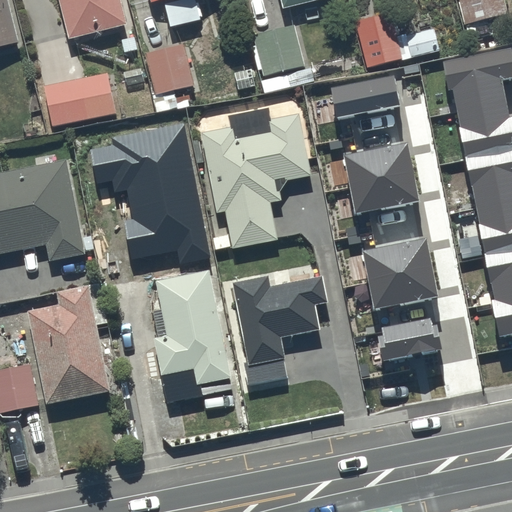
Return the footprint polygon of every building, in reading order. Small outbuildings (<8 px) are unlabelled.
[(7,0),(0,0),(0,51),(19,47),(7,0)] [(120,0),(58,0),(69,42),(127,28),(120,0)] [(150,0),(152,8),(164,4),(171,32),(201,24),(194,0),(150,0)] [(280,0),(284,13),(334,0),(280,0)] [(504,0),(458,0),(466,29),(509,18),(504,0)] [(392,16),(356,26),(368,72),(404,63),(392,16)] [(295,27),(253,39),(264,80),(306,69),(295,27)] [(435,32),(406,39),(412,62),(441,55),(435,32)] [(153,99),(157,116),(191,108),(189,102),(178,104),(176,94),(195,90),(185,47),(146,55),(156,98),(153,99)] [(312,69),(261,83),(265,98),(316,84),(312,69)] [(462,69),(428,74),(432,95),(465,89),(462,69)] [(101,77),(44,89),(53,131),(118,117),(113,90),(118,89),(114,73),(100,76),(101,77)] [(485,107),(439,118),(449,159),(436,162),(446,205),(499,193),(490,154),(496,152),(485,107)] [(203,140),(192,142),(197,167),(207,165),(217,217),(226,216),(230,237),(213,240),(216,254),(232,250),(233,253),(279,244),(271,206),(283,204),(281,195),(289,184),(312,179),(300,116),(272,121),(270,111),(228,119),(231,132),(202,138),(203,140)] [(185,118),(160,122),(167,169),(192,165),(185,118)] [(0,257),(47,248),(50,264),(88,257),(88,254),(95,253),(94,248),(92,238),(84,239),(68,162),(58,164),(55,152),(34,157),(37,170),(0,177),(0,257)] [(148,152),(121,155),(124,175),(151,171),(148,152)] [(339,162),(319,165),(322,187),(343,184),(339,162)] [(193,175),(127,189),(136,226),(179,217),(187,251),(209,246),(193,175)] [(330,215),(333,215),(348,285),(379,278),(378,272),(445,257),(430,187),(386,196),(384,185),(359,191),(361,200),(345,204),(341,188),(325,192),(330,215)] [(119,203),(91,209),(100,247),(94,248),(104,291),(150,281),(141,238),(128,241),(119,203)] [(494,225),(483,226),(485,240),(495,238),(496,241),(485,243),(487,253),(497,251),(498,254),(487,255),(490,269),(501,267),(507,305),(511,303),(511,216),(493,219),(494,225)] [(214,273),(156,284),(162,311),(154,313),(159,340),(154,341),(162,380),(194,374),(198,390),(235,383),(214,273)] [(270,279),(233,286),(248,363),(244,364),(249,390),(289,382),(285,363),(287,362),(283,342),(322,334),(317,310),(330,307),(324,279),(272,289),(270,279)] [(60,310),(28,316),(47,410),(112,397),(98,328),(109,326),(101,286),(57,296),(60,310)] [(31,368),(0,374),(0,417),(40,409),(31,368)]
